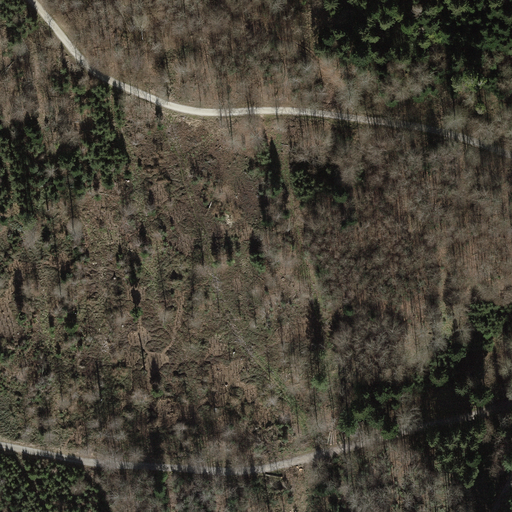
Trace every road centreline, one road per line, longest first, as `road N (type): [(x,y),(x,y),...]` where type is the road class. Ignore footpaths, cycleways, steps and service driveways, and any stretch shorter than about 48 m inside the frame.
road 1 (track): [(32,0),(90,70),(186,112),(317,111),(511,152)]
road 2 (track): [(511,399),(249,472),(118,464),(0,445)]
